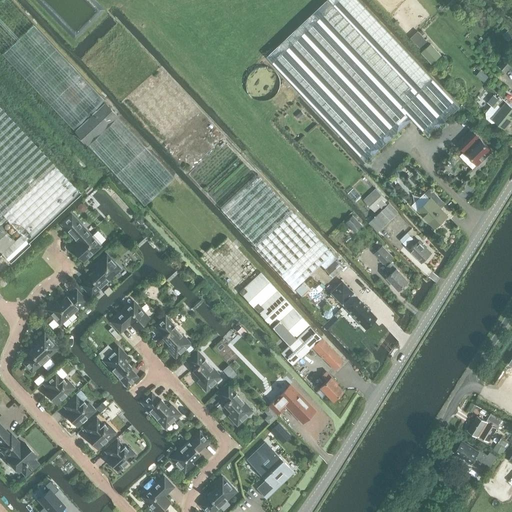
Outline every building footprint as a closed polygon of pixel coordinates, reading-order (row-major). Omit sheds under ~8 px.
[(0,0),(0,51),(73,129),(104,99),(9,0),(0,0)] [(428,137),(460,107),(359,0),(326,0),(267,56),(366,162),(412,118),(428,137)] [(418,31),(410,37),(411,38),(416,44),(423,37),(418,31)] [(432,64),(441,55),(430,44),(421,52),(432,64)] [(511,64),(506,59),(499,67),(506,73),(511,65),(511,64)] [(277,85),(277,82),(276,79),(275,77),(273,74),(271,73),(268,71),(265,71),(262,70),(259,71),(257,72),(253,75),(251,77),(250,80),(249,82),(249,85),(249,87),(250,90),(251,92),(253,95),(255,96),(258,98),(261,99),(264,99),(267,98),(269,97),(272,96),(274,94),(276,90),(277,87),(277,85)] [(480,70),(476,75),(483,82),(488,77),(480,70)] [(506,101),(502,99),(494,108),(491,105),(485,112),(486,118),(491,123),(494,123),(495,121),(505,128),(511,119),(511,105),(506,101)] [(112,171),(145,205),(173,178),(117,117),(118,116),(105,102),(74,131),(87,144),(112,171)] [(0,254),(2,253),(10,262),(31,243),(28,241),(81,193),(0,106),(0,254)] [(477,163),(491,150),(471,130),(457,144),(477,163)] [(257,174),(220,209),(293,289),(321,263),(326,268),(334,259),(336,258),(332,253),(257,174)] [(430,187),(411,205),(416,210),(417,210),(435,228),(449,215),(441,207),(446,203),(430,187)] [(387,205),(385,202),(387,200),(375,188),(363,200),(375,212),(380,206),(383,209),(369,222),(378,232),(398,213),(389,203),(387,205)] [(77,205),(77,208),(79,211),(83,211),(85,209),(86,206),(84,203),(80,203),(77,205)] [(91,236),(72,214),(61,223),(78,242),(72,248),(83,261),(100,246),(100,244),(101,243),(93,234),(91,236)] [(345,222),(352,229),(354,232),(362,225),(352,215),(345,222)] [(405,245),(413,238),(408,232),(400,239),(405,245)] [(422,262),(431,253),(419,240),(409,250),(422,262)] [(396,267),(388,259),(392,255),(382,245),(374,253),(384,264),(384,263),(391,272),(386,276),(399,290),(409,280),(396,267)] [(91,295),(120,269),(106,254),(94,265),(97,268),(88,276),(90,278),(82,285),(91,295)] [(326,268),(324,269),(333,277),(343,268),(334,259),(326,268)] [(239,292),(289,344),(309,325),(260,272),(239,292)] [(342,281),(331,292),(346,308),(364,327),(376,316),(357,297),(342,281)] [(304,284),(297,291),(301,295),(308,289),(304,284)] [(86,300),(76,290),(68,297),(67,296),(59,303),(56,300),(46,309),(54,318),(56,317),(61,323),(86,300)] [(136,329),(149,318),(133,301),(111,321),(120,332),(130,323),(136,329)] [(175,357),(184,349),(183,348),(189,342),(165,316),(155,325),(164,335),(162,336),(170,344),(167,347),(175,357)] [(311,346),(321,337),(309,325),(289,344),(281,352),(292,364),(311,346)] [(32,371),(57,348),(51,342),(52,341),(44,332),(34,341),(37,344),(29,352),(30,353),(22,361),(32,371)] [(118,333),(112,339),(117,344),(123,339),(118,333)] [(321,337),(311,346),(334,370),(343,361),(321,337)] [(127,356),(118,346),(109,354),(110,355),(104,361),(127,386),(137,376),(130,368),(131,367),(124,359),(127,356)] [(206,390),(215,382),(214,381),(220,375),(197,350),(187,360),(194,368),(193,369),(200,378),(197,381),(206,390)] [(23,372),(18,367),(14,371),(19,376),(23,372)] [(256,368),(251,373),(257,379),(262,374),(256,368)] [(333,400),(343,390),(336,383),(338,382),(331,376),(326,370),(321,375),(326,380),(319,386),(333,400)] [(51,389),(47,393),(56,403),(74,387),(67,380),(66,381),(63,378),(61,379),(55,373),(45,382),(51,389)] [(290,384),(275,398),(284,407),(286,405),(297,416),(297,417),(301,421),(302,421),(303,422),(306,419),(307,419),(313,414),(312,413),(315,410),(290,384)] [(237,424),(246,416),(245,415),(251,409),(228,385),(218,394),(225,402),(224,403),(231,412),(228,415),(237,424)] [(159,400),(151,392),(141,401),(164,426),(170,421),(171,422),(180,414),(171,404),(168,407),(160,399),(159,400)] [(82,402),(76,395),(66,404),(72,411),(67,415),(77,426),(95,410),(88,402),(86,404),(83,400),(82,402)] [(275,398),(269,405),(277,413),(284,407),(275,398)] [(106,406),(102,402),(96,408),(100,412),(106,406)] [(268,405),(263,410),(267,415),(264,418),(269,423),(277,415),(268,405)] [(477,436),(478,435),(487,440),(489,436),(495,427),(477,415),(468,430),(477,436)] [(102,424),(96,417),(86,427),(92,433),(88,438),(97,448),(115,432),(108,425),(107,426),(104,423),(102,424)] [(278,423),(271,430),(283,442),(289,435),(278,423)] [(10,435),(0,424),(0,443),(1,444),(0,444),(0,446),(3,449),(1,450),(8,458),(7,459),(18,471),(21,468),(26,474),(38,463),(33,457),(36,454),(24,442),(21,445),(19,442),(18,443),(13,437),(14,437),(11,434),(10,435)] [(184,472),(194,464),(191,460),(199,453),(198,451),(209,441),(199,431),(172,456),(177,462),(176,463),(184,472)] [(509,443),(508,443),(501,438),(493,450),(501,454),(502,455),(509,443)] [(123,446),(117,440),(107,449),(113,456),(108,460),(118,471),(136,454),(129,447),(127,448),(124,445),(123,446)] [(479,450),(462,440),(454,452),(464,459),(464,461),(468,463),(470,463),(471,464),(475,457),(484,462),(492,467),(498,456),(490,451),(488,454),(480,449),(479,450)] [(289,472),(284,467),(287,464),(265,442),(247,459),(258,471),(260,470),(269,479),(267,481),(265,479),(257,487),(267,497),(275,489),(274,487),(289,472)] [(164,495),(173,486),(164,476),(142,496),(155,511),(158,511),(167,504),(161,497),(163,495),(164,495)] [(207,511),(212,511),(235,493),(230,486),(231,485),(224,476),(214,484),(216,488),(208,495),(209,496),(201,503),(207,511)] [(50,489),(38,499),(48,511),(59,511),(66,507),(54,493),(58,489),(50,480),(46,484),(50,489)]
